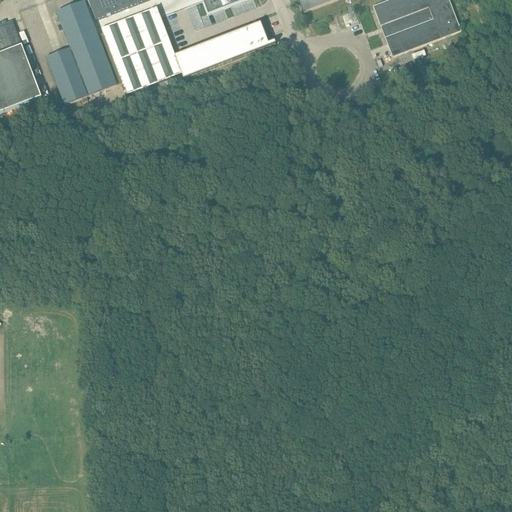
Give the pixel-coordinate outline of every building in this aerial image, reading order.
[(203,0),(209,15),(247,0),(88,0),(89,2),(96,21),(99,20),(152,0),(203,0)] [(298,0),(304,14),(340,0),(298,0)] [(461,32),(448,0),(393,0),(374,8),(392,58),(461,32)] [(184,80),(269,48),(263,32),(254,28),(245,32),(175,58),(156,8),(102,29),(101,29),(103,34),(97,37),(84,3),(57,13),(71,50),(47,59),(51,70),(65,107),(81,101),(82,104),(88,102),(86,98),(122,85),(127,96),(181,75),(184,80)] [(12,22),(0,27),(0,40),(5,54),(22,48),(12,22)] [(22,48),(5,54),(0,56),(0,114),(41,99),(22,48)]
